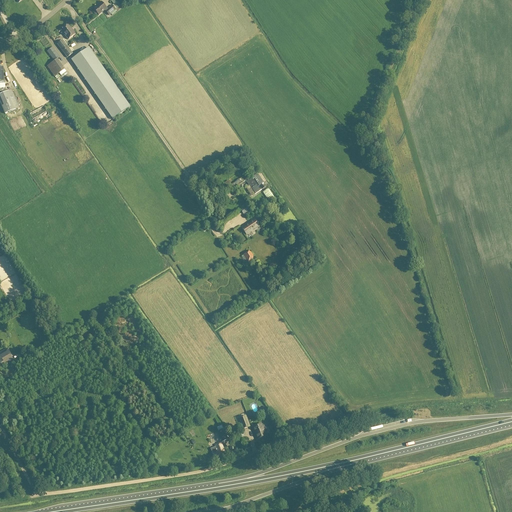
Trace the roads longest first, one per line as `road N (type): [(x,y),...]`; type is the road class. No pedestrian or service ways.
road 1 (track): [(260,452),(372,412),(458,401),(390,175),(358,145),(419,0)]
road 2 (unclassified): [(260,452),(197,473),(43,493),(0,431)]
road 3 (trunk): [(56,511),(219,487)]
road 4 (trunk): [(360,459),(511,421)]
road 5 (trunk): [(219,487),(360,459)]
road 6 (trunk): [(353,439),(219,487)]
road 7 (trunk): [(227,508),(360,459)]
